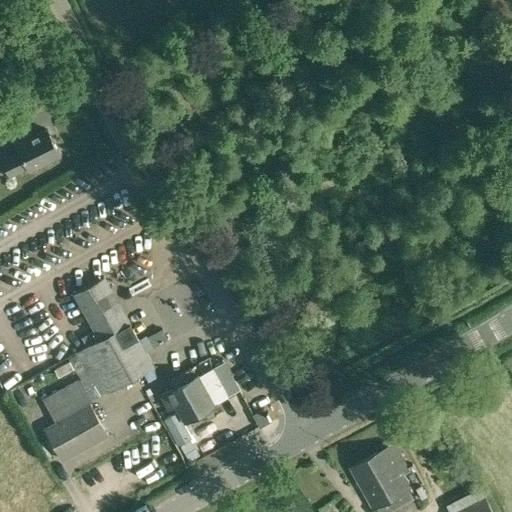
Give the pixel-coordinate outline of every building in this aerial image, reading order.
[(19,145),(18,145),(21,151),(3,161),(11,176),(29,167),(30,170),(61,155),(48,130),(33,138),(31,134),(17,141),(19,145)] [(131,323),(105,276),(100,279),(100,280),(74,294),(94,330),(82,337),(87,346),(76,352),(78,356),(73,358),(69,359),(80,377),(42,398),(57,424),(46,430),(63,460),(109,434),(92,404),(90,402),(92,401),(100,396),(111,391),(111,393),(156,366),(131,323)] [(54,372),(71,364),(66,355),(49,363),(54,372)] [(3,363),(0,364),(0,377),(5,386),(14,380),(3,363)] [(161,396),(169,410),(177,406),(184,420),(215,404),(199,375),(193,378),(189,371),(171,380),(175,388),(161,396)] [(248,404),(262,398),(255,382),(241,388),(248,404)] [(131,428),(155,417),(151,408),(127,418),(131,428)] [(178,411),(165,418),(179,445),(192,437),(178,411)] [(369,457),(392,498),(410,488),(401,470),(407,466),(395,443),(369,457)] [(392,498),(369,457),(350,467),(373,508),(392,498)] [(494,511),(485,494),(451,511),(494,511)]
